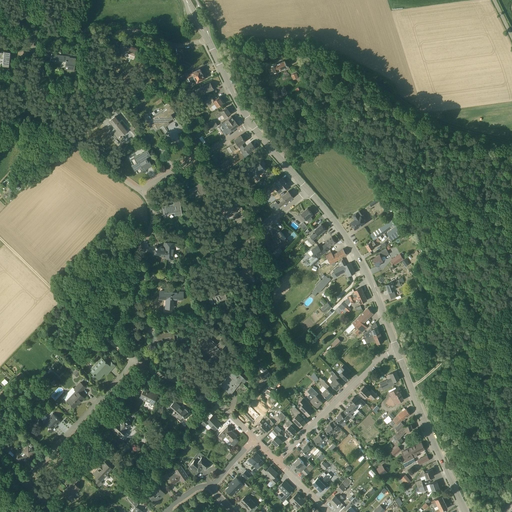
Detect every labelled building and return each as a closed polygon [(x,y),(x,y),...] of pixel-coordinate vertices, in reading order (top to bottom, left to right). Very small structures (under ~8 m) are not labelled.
[(138,49),(131,46),(130,48),(127,47),(127,46),(128,44),(122,41),(118,51),(123,53),(124,52),(126,53),(134,56),(137,51),(138,49)] [(10,53),(0,52),(0,58),(3,59),(2,65),(9,66),(10,53)] [(76,59),(66,57),(67,56),(51,54),(51,59),(65,61),(65,65),(74,67),(76,59)] [(287,71),(290,69),(288,66),(287,66),(286,63),(285,61),(276,64),(272,65),(273,68),(269,70),(270,74),(274,72),(275,73),(279,71),(282,70),(283,73),(287,71)] [(300,62),(299,63),(296,65),(295,65),(300,72),(304,68),(300,62)] [(203,73),(202,72),(204,71),(205,71),(203,67),(192,72),(192,73),(191,73),(185,76),(185,75),(182,76),(184,80),(186,79),(185,78),(188,77),(187,77),(193,75),(193,76),(197,74),(197,75),(203,73)] [(128,73),(119,78),(122,83),(131,78),(128,73)] [(185,78),(186,79),(187,82),(189,81),(194,78),(196,82),(207,77),(206,73),(205,73),(203,74),(203,73),(197,75),(197,74),(193,76),(193,75),(187,77),(188,77),(185,78)] [(210,83),(203,86),(199,88),(195,90),(196,93),(200,91),(204,89),(206,93),(213,89),(210,83)] [(219,97),(214,100),(212,98),(205,101),(209,108),(215,104),(217,107),(223,103),(219,97)] [(170,114),(174,112),(169,103),(165,106),(167,109),(162,113),(163,115),(151,123),(150,121),(147,122),(148,124),(151,129),(154,127),(156,130),(160,126),(162,125),(164,124),(165,126),(169,123),(168,121),(169,120),(169,121),(173,118),(170,114)] [(230,114),(229,113),(230,113),(229,111),(228,111),(226,108),(216,115),(218,118),(223,115),(225,117),(230,114)] [(238,125),(234,120),(231,116),(225,121),(227,125),(222,129),(223,131),(226,135),(238,125)] [(114,117),(109,121),(117,130),(114,133),(118,138),(119,137),(120,137),(121,136),(120,136),(126,131),(114,117)] [(218,126),(215,122),(210,125),(208,127),(210,131),(218,126)] [(132,125),(131,126),(129,128),(136,136),(137,135),(134,131),(136,129),(132,125)] [(238,148),(242,145),(241,143),(244,141),(240,135),(234,140),(237,144),(233,146),(232,144),(229,147),(232,152),(238,148)] [(255,148),(251,142),(244,147),(247,150),(244,152),(243,151),(237,156),(240,160),(255,148)] [(130,160),(133,164),(135,169),(137,173),(145,168),(142,164),(147,161),(150,165),(152,164),(149,160),(148,161),(146,157),(150,154),(148,150),(130,160)] [(264,169),(262,166),(261,164),(260,165),(260,164),(251,172),(254,176),(252,178),(256,182),(259,179),(257,176),(263,171),(262,171),(264,169)] [(275,188),(275,189),(277,192),(279,194),(289,186),(281,177),(273,185),(275,188)] [(200,184),(197,187),(195,188),(194,187),(188,191),(193,198),(198,194),(200,197),(206,192),(200,184)] [(268,188),(264,192),(267,196),(272,192),(268,188)] [(282,201),(284,203),(286,202),(292,197),(288,191),(282,196),(284,199),(282,201)] [(257,199),(250,205),(252,208),(259,202),(257,199)] [(179,200),(176,201),(173,201),(174,205),(169,206),(168,205),(165,205),(164,205),(163,206),(164,213),(169,212),(175,211),(175,215),(181,214),(179,200)] [(274,212),(277,209),(280,207),(277,203),(275,201),(269,206),(271,208),(274,212)] [(222,208),(225,208),(225,213),(224,213),(224,216),(224,218),(238,217),(238,218),(243,218),(243,215),(242,215),(241,209),(242,209),(242,208),(242,206),(238,207),(233,207),(232,203),(221,204),(222,208)] [(308,208),(301,213),(307,219),(309,222),(312,219),(312,218),(311,217),(310,216),(313,214),(308,208)] [(355,229),(365,222),(367,221),(363,214),(362,215),(359,210),(358,212),(352,215),(354,218),(355,219),(351,222),(352,224),(352,225),(353,227),(354,227),(355,229)] [(370,234),(374,240),(378,237),(399,223),(395,218),(370,234)] [(308,227),(303,221),(299,224),(304,230),(308,227)] [(326,229),(321,224),(315,230),(317,232),(314,234),(314,233),(310,236),(307,239),(312,245),(316,242),(313,240),(326,229)] [(387,233),(392,240),(403,233),(399,225),(397,226),(387,233)] [(285,238),(280,232),(278,233),(277,232),(272,237),(273,239),(270,241),(275,247),(285,238)] [(329,249),(329,248),(336,242),(332,237),(324,242),(325,244),(320,248),(318,245),(311,250),(313,254),(306,261),(310,266),(318,259),(317,258),(329,249)] [(380,241),(378,237),(374,240),(371,242),(371,241),(366,245),(369,251),(375,247),(374,245),(373,245),(380,241)] [(174,247),(175,243),(165,242),(165,247),(157,247),(157,246),(155,246),(155,248),(155,250),(154,255),(165,256),(165,258),(173,258),(173,253),(174,247)] [(273,252),(277,257),(283,252),(280,247),(273,252)] [(347,254),(343,248),(333,255),(331,252),(326,255),(328,259),(326,260),(329,265),(347,254)] [(389,254),(386,248),(381,250),(381,251),(378,252),(379,254),(376,256),(376,257),(373,258),(376,264),(383,261),(381,257),(389,254)] [(400,253),(391,259),(395,265),(404,259),(400,253)] [(345,271),(348,276),(355,273),(352,266),(350,263),(346,265),(343,259),(339,262),(338,264),(340,267),(333,270),(334,272),(332,274),(334,279),(337,277),(337,275),(345,271)] [(247,264),(243,268),(238,273),(243,280),(247,277),(249,278),(252,276),(252,275),(254,272),(247,264)] [(257,280),(253,275),(248,279),(252,284),(257,280)] [(314,288),(315,288),(312,292),(314,293),(315,294),(318,291),(319,292),(330,280),(326,276),(322,280),(316,286),(314,288)] [(386,285),(388,292),(393,290),(396,289),(396,287),(401,285),(402,284),(402,282),(404,282),(402,277),(399,279),(399,280),(386,285)] [(364,294),(361,287),(354,291),(355,293),(352,294),(352,295),(348,297),(348,299),(350,299),(351,300),(364,294)] [(173,299),(182,299),(183,292),(169,291),(169,292),(167,292),(167,288),(160,288),(160,291),(160,298),(166,298),(165,312),(172,313),(173,299)] [(224,292),(216,295),(214,288),(208,290),(210,297),(209,298),(211,303),(214,302),(214,303),(216,302),(215,301),(226,298),(224,292)] [(351,300),(351,301),(352,303),(355,302),(356,302),(359,301),(360,303),(367,300),(364,294),(351,300)] [(347,305),(341,300),(337,304),(339,306),(338,307),(342,311),(347,305)] [(328,302),(321,308),(325,312),(331,306),(328,302)] [(255,315),(259,308),(253,305),(249,311),(255,315)] [(347,305),(342,311),(346,314),(348,312),(351,309),(349,307),(347,305)] [(363,323),(373,313),(368,308),(353,323),(345,330),(348,333),(356,326),(362,332),(367,327),(363,323)] [(380,332),(376,322),(365,334),(366,337),(364,338),(364,339),(362,340),(367,338),(380,332)] [(173,329),(168,330),(169,332),(155,333),(155,334),(157,333),(157,337),(156,337),(156,341),(158,341),(158,340),(161,339),(161,340),(162,340),(162,339),(166,339),(166,338),(169,338),(170,342),(175,342),(173,329)] [(384,341),(380,332),(367,338),(365,339),(362,340),(364,344),(367,343),(375,340),(377,344),(384,341)] [(206,337),(199,345),(202,348),(203,347),(212,354),(215,351),(218,353),(226,344),(221,340),(216,345),(206,337)] [(115,365),(112,363),(111,361),(108,365),(105,361),(101,358),(89,370),(94,374),(93,375),(93,377),(94,378),(96,378),(97,377),(102,371),(105,373),(106,374),(115,365)] [(262,362),(258,365),(263,372),(262,373),(266,379),(271,375),(262,362)] [(351,375),(349,373),(351,371),(344,364),(340,368),(343,370),(339,374),(346,380),(351,375)] [(246,380),(234,369),(220,385),(229,393),(241,380),(243,383),(246,380)] [(330,383),(337,390),(342,384),(338,381),(340,378),(335,374),(332,371),(330,373),(333,376),(331,378),(333,380),(330,383)] [(380,383),(382,386),(383,389),(389,386),(389,387),(395,384),(394,382),(400,379),(396,371),(386,375),(388,379),(380,383)] [(314,373),(311,376),(316,382),(319,379),(314,373)] [(321,378),(319,380),(321,382),(320,383),(326,388),(322,393),(328,399),(333,394),(327,388),(329,386),(321,378)] [(80,382),(74,389),(76,391),(73,393),(74,394),(68,401),(70,404),(71,405),(71,404),(74,407),(79,402),(78,402),(80,400),(81,401),(84,398),(79,393),(85,387),(80,382)] [(369,391),(364,386),(359,392),(364,397),(367,394),(372,400),(377,395),(371,389),(369,391)] [(317,406),(322,401),(316,396),(318,393),(311,387),(307,391),(313,397),(310,399),(317,406)] [(404,399),(400,392),(401,392),(399,387),(390,392),(392,395),(389,397),(386,402),(385,404),(388,406),(388,405),(390,407),(391,406),(392,408),(395,405),(394,404),(396,403),(404,399)] [(157,395),(144,388),(139,397),(153,404),(157,395)] [(355,407),(357,409),(358,409),(361,405),(363,406),(366,403),(362,400),(358,395),(355,397),(354,396),(350,401),(355,407)] [(310,404),(304,398),(299,402),(302,405),(300,407),(308,415),(313,411),(308,406),(310,404)] [(244,412),(253,422),(265,410),(254,400),(248,405),(250,407),(244,412)] [(359,410),(358,409),(357,409),(355,407),(350,401),(349,401),(351,403),(346,408),(347,409),(345,411),(350,417),(352,419),(355,416),(354,415),(359,410)] [(181,409),(174,403),(173,402),(168,409),(179,419),(178,420),(184,426),(193,415),(189,411),(188,413),(182,408),(181,409)] [(295,407),(291,411),(296,416),(293,419),(300,426),(305,421),(298,414),(300,412),(295,407)] [(410,414),(406,409),(399,414),(394,419),(396,422),(398,424),(403,419),(410,414)] [(345,411),(342,414),(341,413),(335,418),(340,424),(344,421),(345,422),(350,417),(345,411)] [(282,412),(277,416),(282,420),(286,416),(282,412)] [(60,421),(57,418),(53,413),(50,416),(51,417),(45,423),(50,427),(48,430),(51,433),(55,428),(54,427),(55,425),(57,423),(57,424),(60,421)] [(215,419),(216,418),(213,415),(208,419),(205,417),(200,422),(204,426),(207,423),(211,426),(210,428),(212,431),(214,429),(214,430),(220,423),(215,419)] [(130,424),(124,418),(118,424),(118,423),(112,430),(120,437),(125,431),(125,430),(130,424)] [(269,424),(263,418),(257,423),(260,426),(259,428),(264,433),(273,424),(271,421),(269,424)] [(289,419),(285,423),(288,427),(285,430),(291,435),(296,430),(291,425),(293,423),(289,419)] [(340,427),(334,422),(331,425),(330,423),(324,429),(330,434),(333,431),(334,433),(337,430),(339,432),(341,429),(340,427)] [(404,425),(401,422),(395,428),(397,430),(398,431),(404,425)] [(412,429),(413,429),(411,424),(403,426),(395,434),(396,435),(393,437),(391,440),(393,442),(396,446),(402,441),(399,438),(404,432),(412,429)] [(231,432),(231,431),(231,430),(227,426),(218,436),(222,439),(225,436),(231,441),(236,436),(233,433),(231,432)] [(281,434),(282,433),(280,431),(279,432),(278,431),(275,428),(272,431),(276,436),(271,440),(277,446),(277,445),(281,441),(282,441),(279,438),(282,435),(281,434)] [(324,432),(321,435),(319,434),(314,440),(322,447),(323,447),(325,446),(325,445),(324,444),(327,441),(329,443),(332,441),(329,438),(324,432)] [(29,442),(27,440),(23,446),(25,448),(22,451),(20,454),(17,451),(16,452),(7,444),(0,451),(0,454),(3,457),(6,453),(18,463),(23,457),(25,458),(27,456),(28,457),(34,451),(31,448),(33,445),(29,442)] [(317,447),(312,442),(309,444),(307,443),(302,449),(307,454),(310,451),(311,453),(317,447)] [(425,449),(422,443),(409,448),(412,455),(417,453),(425,449)] [(184,446),(179,451),(183,454),(187,449),(184,446)] [(401,449),(399,447),(391,452),(394,455),(401,449)] [(412,455),(409,448),(402,452),(407,461),(403,463),(405,468),(416,461),(412,455)] [(248,460),(257,468),(263,462),(258,457),(259,455),(256,452),(248,460)] [(427,455),(418,460),(420,464),(429,460),(427,455)] [(210,465),(209,464),(210,464),(201,458),(198,462),(194,460),(190,465),(198,472),(202,467),(205,469),(207,467),(208,467),(209,467),(209,466),(210,465)] [(314,468),(310,463),(304,469),(301,465),(304,462),(299,458),(294,463),(296,465),(298,468),(299,468),(302,471),(306,475),(314,468)] [(112,468),(105,461),(102,464),(101,463),(97,468),(97,469),(98,470),(94,475),(98,478),(95,481),(97,484),(100,481),(101,481),(106,476),(105,475),(112,468)] [(323,461),(320,464),(324,469),(328,466),(323,461)] [(180,466),(174,470),(176,473),(169,477),(174,484),(180,479),(181,481),(188,476),(180,466)] [(270,466),(269,468),(266,466),(261,471),(265,475),(267,473),(272,479),(270,481),(270,482),(269,483),(268,484),(269,486),(271,486),(272,485),(272,486),(279,479),(276,476),(278,474),(270,466)] [(386,472),(382,466),(378,470),(382,475),(386,472)] [(433,473),(434,473),(432,469),(428,470),(424,471),(424,470),(423,470),(419,474),(419,475),(420,477),(425,475),(426,478),(429,477),(434,476),(433,473)] [(163,478),(168,475),(164,470),(159,473),(163,478)] [(252,476),(250,475),(251,475),(246,470),(242,474),(247,479),(247,478),(248,480),(252,476)] [(319,491),(320,490),(321,491),(321,490),(323,488),(328,483),(326,482),(330,478),(324,472),(319,477),(319,478),(318,477),(315,480),(314,479),(312,481),(313,482),(318,488),(317,489),(319,491)] [(79,489),(74,484),(77,481),(70,474),(64,481),(69,486),(67,488),(62,493),(71,502),(75,499),(76,498),(75,498),(74,499),(72,497),(79,489)] [(405,475),(401,479),(401,480),(400,481),(402,484),(405,486),(411,482),(405,475)] [(236,477),(230,483),(231,484),(226,489),(232,495),(243,484),(236,477)] [(352,482),(347,477),(342,483),(336,489),(341,493),(346,488),(352,482)] [(279,486),(287,494),(291,490),(293,488),(285,480),(279,486)] [(437,481),(430,483),(433,490),(439,488),(437,481)] [(158,486),(154,490),(152,487),(146,493),(153,500),(156,497),(158,500),(164,494),(158,486)] [(135,500),(139,497),(135,492),(131,496),(133,498),(130,501),(134,505),(137,503),(135,500)] [(301,497),(299,496),(300,495),(297,493),(289,500),(291,502),(294,505),(293,506),(295,508),(297,508),(298,507),(301,504),(301,505),(305,500),(301,497)] [(249,510),(255,504),(247,495),(239,502),(244,507),(245,506),(249,510)] [(344,498),(341,495),(338,498),(335,495),(330,500),(335,506),(344,498)] [(359,499),(356,496),(353,499),(347,506),(349,508),(344,511),(355,511),(351,506),(355,502),(356,503),(359,499)] [(445,502),(442,496),(431,501),(434,507),(445,502)] [(438,511),(448,508),(445,502),(434,507),(436,510),(436,511),(438,511)]
